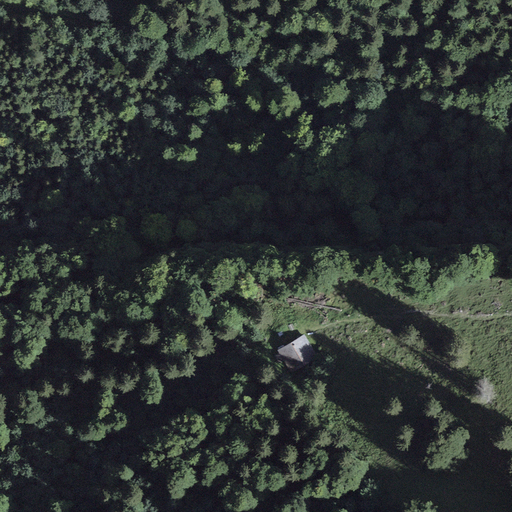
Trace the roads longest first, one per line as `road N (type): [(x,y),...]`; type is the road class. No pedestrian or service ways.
road 1 (track): [(0,304),(22,297),(60,264),(346,212),(442,163),(511,113)]
road 2 (track): [(132,0),(117,15),(93,17),(0,2)]
